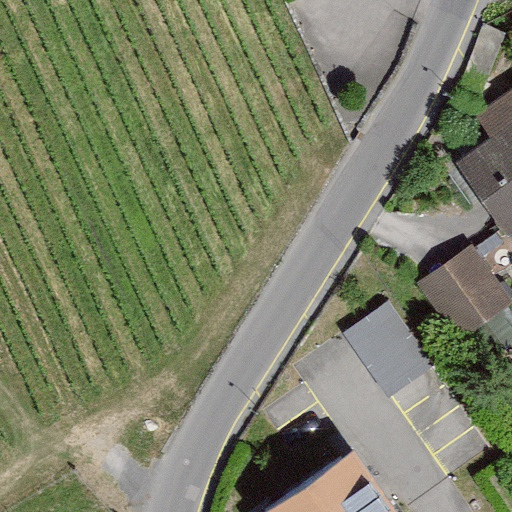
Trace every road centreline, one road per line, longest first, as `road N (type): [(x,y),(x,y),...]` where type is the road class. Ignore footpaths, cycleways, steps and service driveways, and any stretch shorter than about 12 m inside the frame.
road 1 (residential): [(459,0),(435,59),(194,452),(176,511)]
road 2 (unknown): [(441,511),(423,481),(273,322)]
